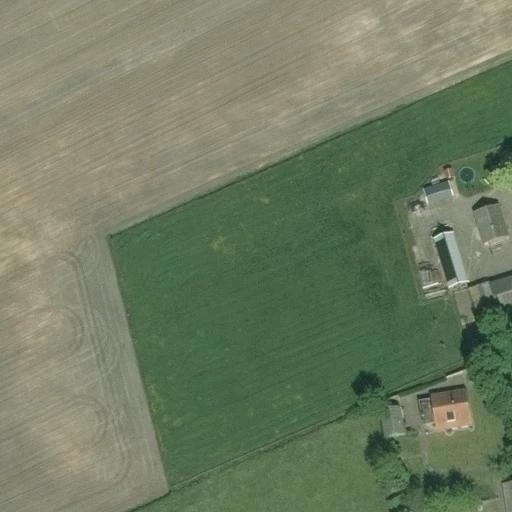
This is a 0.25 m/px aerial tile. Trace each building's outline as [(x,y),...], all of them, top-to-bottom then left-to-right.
[(474,214),(481,246),(509,239),(499,207),(474,214)] [(451,236),(437,240),(452,288),(466,284),(451,236)] [(511,277),(491,284),(491,285),(489,286),(488,285),(468,292),(475,315),(486,312),(490,324),(501,321),(503,325),(511,322),(511,316),(510,311),(511,310),(511,277)] [(431,400),(420,402),(424,425),(435,424),(436,430),(472,425),(467,390),(430,395),(431,400)] [(407,435),(402,407),(379,410),(384,440),(407,435)] [(511,511),(511,484),(502,486),(506,511),(511,511)]
